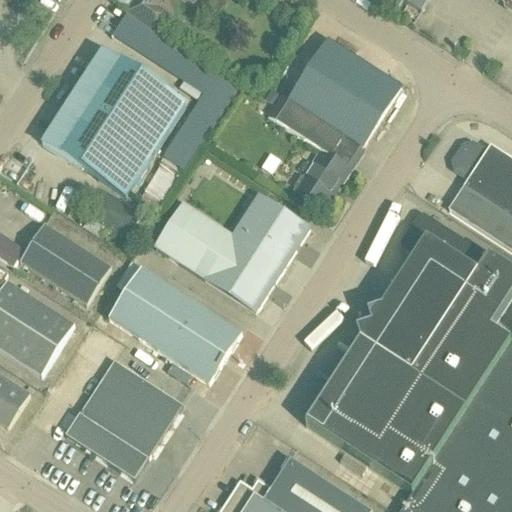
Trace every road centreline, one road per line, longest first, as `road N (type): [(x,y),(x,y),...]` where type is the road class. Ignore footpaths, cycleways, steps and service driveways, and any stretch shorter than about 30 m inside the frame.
road 1 (unclassified): [(179,511),(455,82)]
road 2 (unclassified): [(92,0),(0,140)]
road 3 (unclassified): [(455,82),(329,0)]
